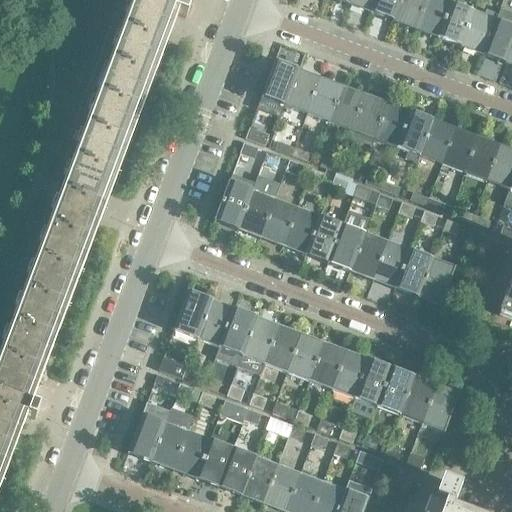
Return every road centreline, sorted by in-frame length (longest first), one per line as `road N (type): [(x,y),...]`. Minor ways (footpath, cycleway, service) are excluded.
road 1 (residential): [(502,500),(486,381),(462,358),(151,245)]
road 2 (residential): [(511,106),(241,8)]
road 3 (residential): [(151,245),(241,8)]
road 4 (residential): [(66,475),(151,245)]
